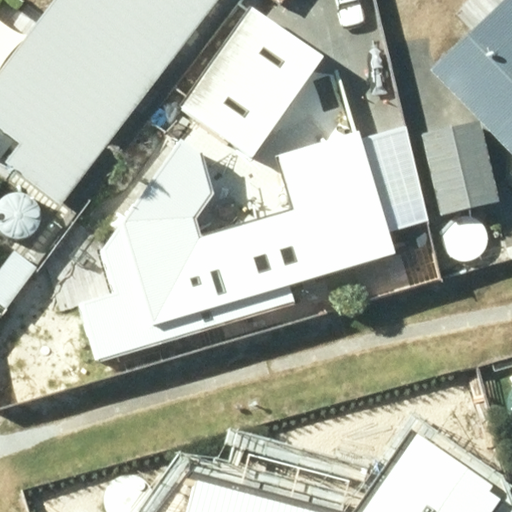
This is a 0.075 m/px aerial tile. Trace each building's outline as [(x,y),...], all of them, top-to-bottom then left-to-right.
[(0,131),(21,147),(6,166),(60,207),(216,0),(57,0),(0,76),(0,131)] [(274,0),(234,0),(181,79),(255,130),(322,33),(274,0)] [(511,0),(464,0),(417,46),(511,145),(511,0)] [(406,118),(423,195),(482,183),(465,105),(406,118)] [(185,223),(178,199),(195,174),(188,133),(167,118),(91,227),(104,270),(67,282),(86,340),(283,278),(280,267),(388,233),(348,108),(267,134),(285,192),(185,223)] [(13,251),(0,268),(0,305),(4,309),(35,266),(13,251)] [(160,499),(178,511),(480,511),(482,509),(330,407),(263,506),(189,456),(160,499)]
